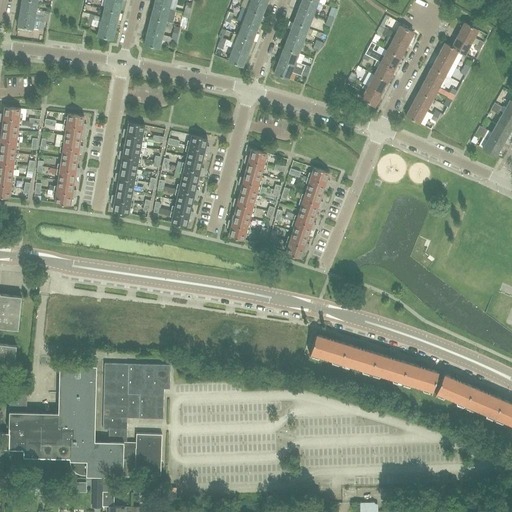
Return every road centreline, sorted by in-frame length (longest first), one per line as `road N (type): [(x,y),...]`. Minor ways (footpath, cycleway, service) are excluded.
road 1 (tertiary): [(0,255),(319,304),(511,374)]
road 2 (track): [(511,484),(357,489),(341,511)]
road 3 (residential): [(95,214),(122,62)]
road 4 (residential): [(210,238),(249,89)]
road 5 (residential): [(323,270),(380,127)]
road 6 (residential): [(380,127),(436,13),(417,3)]
road 7 (residential): [(380,127),(249,89)]
road 8 (residential): [(499,179),(380,127)]
road 9 (residential): [(249,89),(122,62)]
road 10 (residential): [(122,62),(0,46)]
